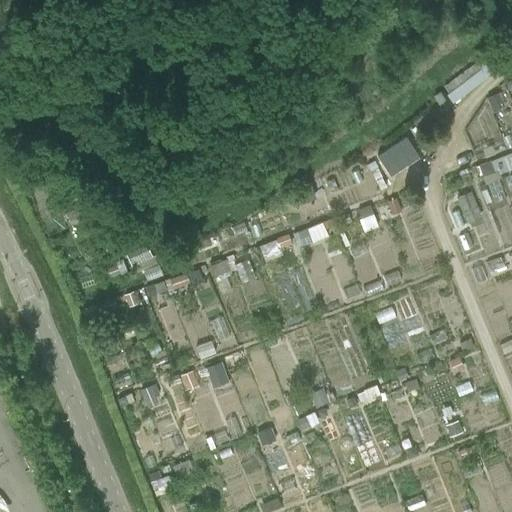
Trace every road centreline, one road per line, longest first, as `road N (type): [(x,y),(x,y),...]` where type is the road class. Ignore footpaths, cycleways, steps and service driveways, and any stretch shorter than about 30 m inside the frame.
road 1 (track): [(511,404),(431,213),(427,185),(463,110),(511,63)]
road 2 (unclassified): [(117,511),(0,243)]
